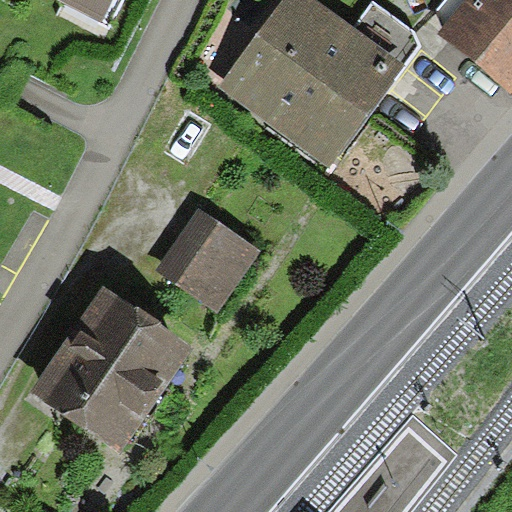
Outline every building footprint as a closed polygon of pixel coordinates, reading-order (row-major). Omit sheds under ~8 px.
[(30,0),(107,39),(127,0),(30,0)] [(511,100),(511,0),(463,0),(431,37),(508,105),(511,100)] [(396,86),(282,7),(210,109),(324,189),(396,86)] [(250,263),(191,221),(152,275),(210,317),(250,263)] [(185,379),(103,323),(26,436),(108,492),(185,379)]
